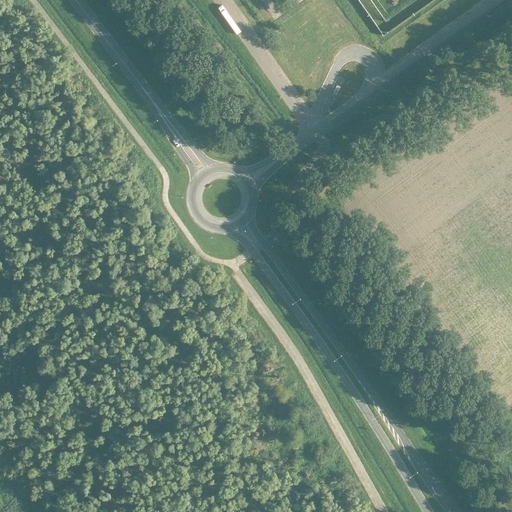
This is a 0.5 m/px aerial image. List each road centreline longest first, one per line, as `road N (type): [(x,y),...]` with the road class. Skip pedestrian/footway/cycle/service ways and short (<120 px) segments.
road 1 (secondary): [(452,511),(248,218)]
road 2 (secondary): [(233,228),(377,426),(427,511)]
road 3 (unclassified): [(315,131),(497,0)]
road 4 (secondary): [(75,0),(178,137)]
